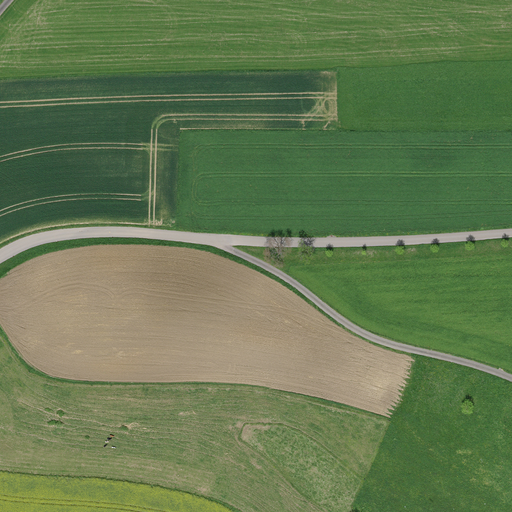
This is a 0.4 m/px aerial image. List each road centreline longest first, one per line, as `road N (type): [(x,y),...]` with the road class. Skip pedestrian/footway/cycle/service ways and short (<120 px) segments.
road 1 (tertiary): [(511,233),(275,243),(100,231),(42,238),(0,257)]
road 2 (track): [(209,239),(285,278),(368,338),(511,379)]
